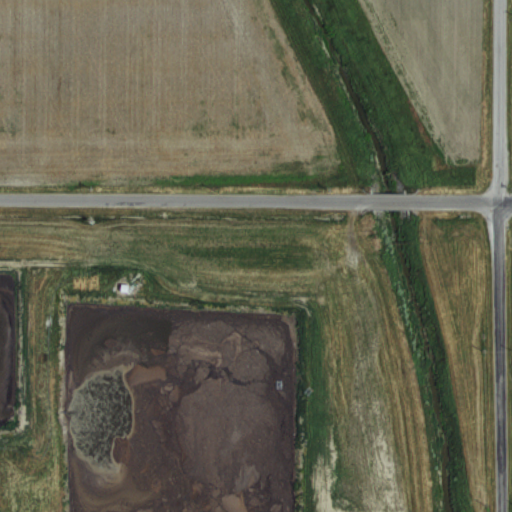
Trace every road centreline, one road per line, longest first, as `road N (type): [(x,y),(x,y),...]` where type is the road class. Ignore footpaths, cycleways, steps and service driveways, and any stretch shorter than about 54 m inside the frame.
road 1 (residential): [(499,511),(495,0)]
road 2 (residential): [(0,196),(511,198)]
